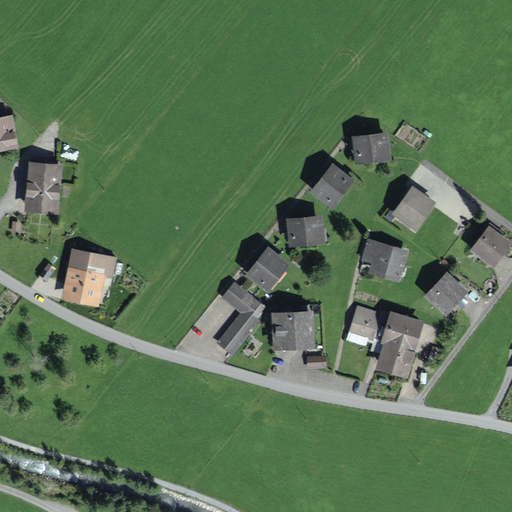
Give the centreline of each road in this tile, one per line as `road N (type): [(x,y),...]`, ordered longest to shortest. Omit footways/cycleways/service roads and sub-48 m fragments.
road 1 (tertiary): [(0,276),(63,313),(167,355),(307,393),(511,428)]
road 2 (track): [(236,511),(0,437)]
